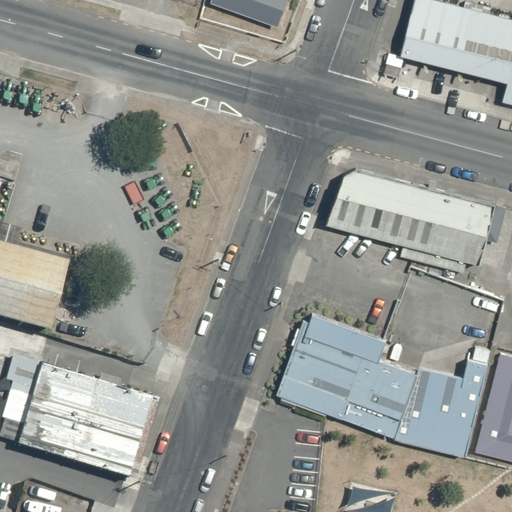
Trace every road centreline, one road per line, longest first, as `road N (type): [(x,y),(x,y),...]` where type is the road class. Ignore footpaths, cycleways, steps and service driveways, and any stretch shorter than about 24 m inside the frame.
road 1 (residential): [(169,511),(316,108)]
road 2 (secondary): [(0,20),(316,108)]
road 3 (secondary): [(316,108),(511,159)]
